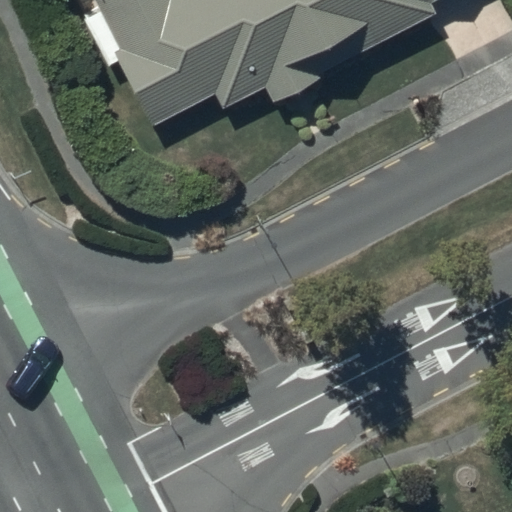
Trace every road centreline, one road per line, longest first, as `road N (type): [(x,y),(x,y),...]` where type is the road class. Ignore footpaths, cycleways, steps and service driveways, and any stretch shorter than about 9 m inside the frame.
road 1 (residential): [(0,388),(511,132)]
road 2 (residential): [(511,307),(96,511)]
